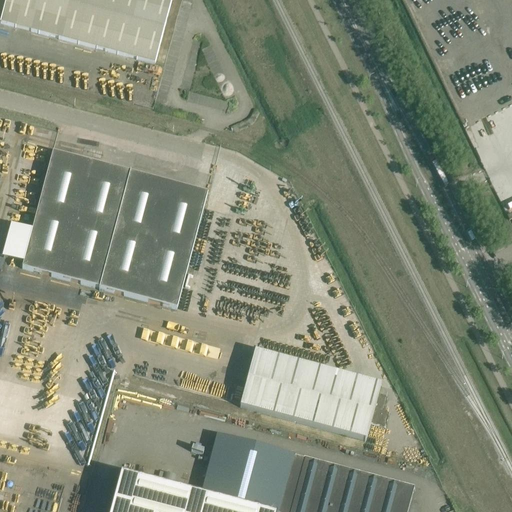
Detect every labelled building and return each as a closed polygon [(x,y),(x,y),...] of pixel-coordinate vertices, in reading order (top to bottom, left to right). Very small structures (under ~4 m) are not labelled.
[(0,24),(154,65),(171,0),(5,0),(0,22),(0,24)] [(500,140),(510,137),(507,128),(497,132),(500,140)] [(176,311),(204,205),(207,195),(52,154),(22,270),(176,311)] [(260,247),(270,250),(273,240),(263,237),(260,247)] [(295,307),(293,311),(305,315),(306,310),(295,307)] [(273,358),(259,414),(366,442),(370,425),(385,429),(388,415),(383,413),(387,399),(378,397),(380,387),(273,358)] [(216,437),(203,487),(200,499),(123,479),(114,511),(407,511),(414,490),(303,460),(303,461),(293,458),(294,457),(216,437)] [(8,452),(1,476),(9,478),(16,455),(8,452)] [(61,511),(62,502),(51,501),(50,511),(61,511)]
